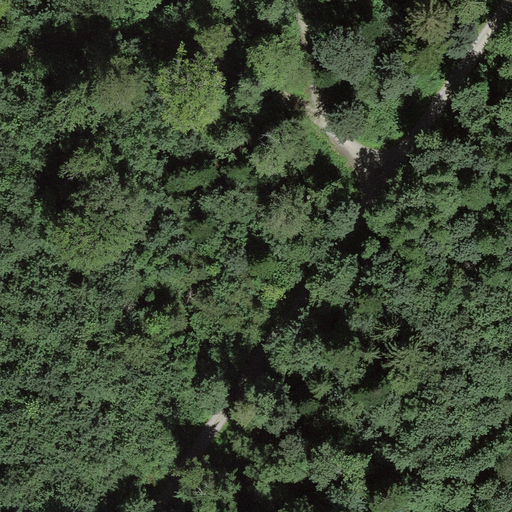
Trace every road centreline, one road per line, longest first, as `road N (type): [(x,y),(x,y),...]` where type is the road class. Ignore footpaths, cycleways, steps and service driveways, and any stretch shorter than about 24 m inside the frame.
road 1 (track): [(510,0),(388,177),(310,261),(152,511)]
road 2 (track): [(0,65),(54,41),(106,32),(156,36),(324,121),(388,177)]
road 3 (track): [(324,121),(296,0)]
